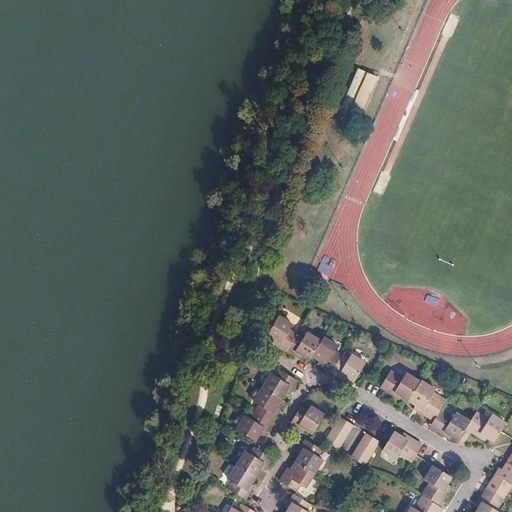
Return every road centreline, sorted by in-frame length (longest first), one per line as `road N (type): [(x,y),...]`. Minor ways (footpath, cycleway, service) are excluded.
road 1 (residential): [(311,373),(462,456),(470,479),(451,511)]
road 2 (residential): [(311,373),(282,419),(267,511)]
